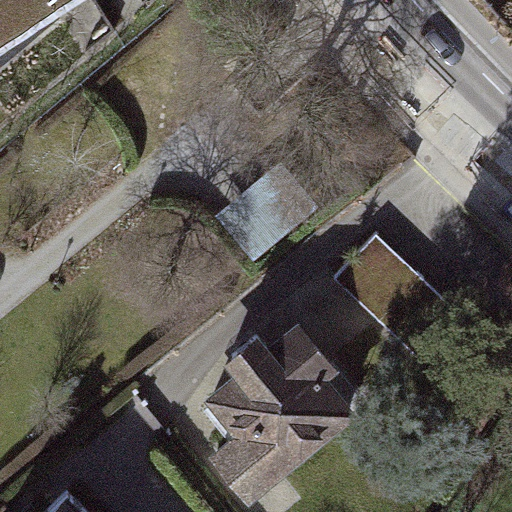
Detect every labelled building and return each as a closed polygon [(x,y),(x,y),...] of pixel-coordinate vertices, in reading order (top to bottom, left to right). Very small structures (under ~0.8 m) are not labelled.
[(0,0),(0,39),(62,0),(0,0)] [(218,216),(256,259),(322,202),(284,159),(218,216)] [(457,310),(374,230),(339,270),(419,351),(457,310)] [(232,362),(200,388),(234,429),(215,444),(253,491),(354,409),(324,373),(338,362),(295,311),(266,334),(253,318),(218,346),(232,362)] [(83,511),(62,488),(33,511),(83,511)]
